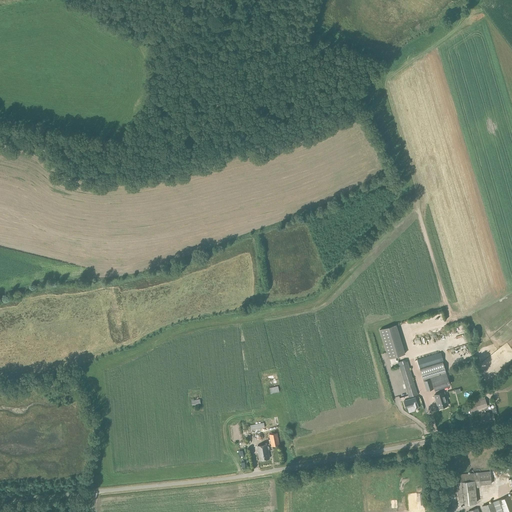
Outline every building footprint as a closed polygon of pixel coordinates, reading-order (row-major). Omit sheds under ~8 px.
[(395,323),(379,328),(388,356),(404,351),(395,323)] [(441,362),(437,353),(417,360),(427,389),(434,387),(435,388),(451,383),(443,361),(441,362)] [(409,396),(418,394),(408,361),(399,364),(409,396)] [(438,408),(448,405),(444,392),(434,395),(438,408)] [(470,411),(488,406),(485,397),(467,403),(470,411)] [(415,398),(403,401),(405,407),(412,405),(413,409),(418,407),(415,398)] [(490,413),(481,414),(482,422),(491,421),(491,420),(495,419),(494,413),(490,413)] [(272,446),(280,445),(278,433),(270,434),(272,446)] [(260,460),(270,458),(267,444),(257,446),(260,460)] [(458,505),(477,503),(476,487),(481,486),(481,484),(492,483),(491,471),(461,474),(461,482),(457,482),(458,505)] [(455,494),(448,495),(449,505),(457,504),(455,494)] [(503,511),(511,511),(511,494),(498,500),(503,511)] [(484,511),(496,511),(493,502),(482,506),(484,511)]
